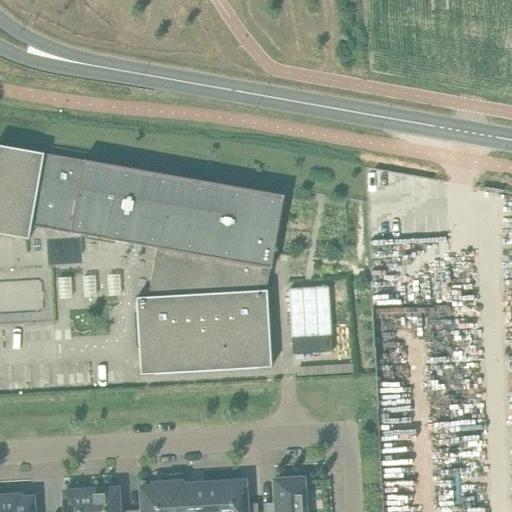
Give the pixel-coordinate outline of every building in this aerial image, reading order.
[(267,291),(265,291),(269,269),(270,269),(283,196),(0,146),(0,235),(28,240),(31,227),(156,248),(147,297),(135,298),(139,375),(271,368),(267,291)] [(324,288),(288,290),(292,355),(328,353),(324,288)] [(276,511),(310,511),(309,488),(302,489),(301,477),(274,478),(276,510),(276,511)] [(218,481),(217,481),(218,511),(257,511),(257,503),(245,504),(243,480),(230,480),(228,480),(218,481)] [(194,485),(192,485),(193,511),(218,511),(217,481),(216,481),(206,482),(206,481),(204,481),(204,485),(194,486),(194,485)] [(168,484),(167,484),(168,511),(193,511),(192,485),(190,485),(190,486),(180,487),(180,483),(178,483),(168,484)] [(168,511),(167,484),(165,484),(156,485),(156,484),(153,484),(153,485),(141,486),(142,510),(130,511),(129,511),(168,511)] [(91,488),(90,488),(91,511),(129,511),(130,511),(117,511),(116,487),(103,488),(103,487),(101,487),(101,488),(91,488)] [(91,511),(90,488),(88,488),(79,489),(76,489),(64,490),(64,511),(91,511)] [(6,511),(32,511),(31,494),(19,495),(18,494),(16,494),(16,495),(6,496),(6,495),(5,495),(6,511)]
